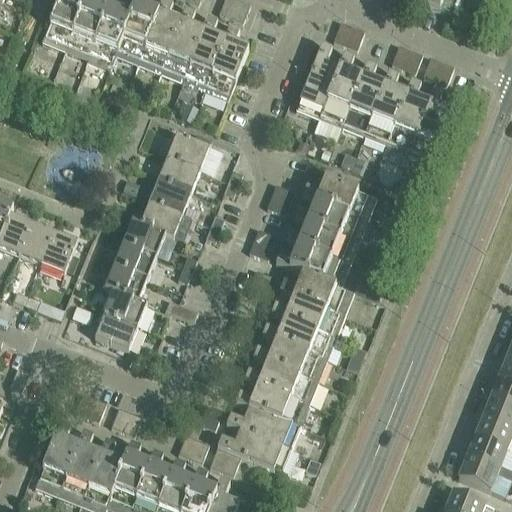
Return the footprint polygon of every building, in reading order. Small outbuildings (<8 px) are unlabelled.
[(61,0),(42,49),(66,59),(87,8),(89,0),(78,0),(77,4),(67,0),(61,0)] [(103,0),(99,13),(87,8),(66,59),(88,68),(109,17),(114,3),(105,0),(103,0)] [(145,16),(151,2),(144,0),(139,0),(135,12),(114,63),(116,64),(137,72),(157,21),(145,16)] [(189,0),(176,0),(175,3),(186,8),(189,0)] [(202,3),(193,0),(189,0),(186,8),(198,13),(202,3)] [(467,0),(466,0),(407,0),(406,4),(458,25),(467,0)] [(239,7),(227,2),(223,12),(235,17),(239,7)] [(157,21),(137,72),(159,81),(180,30),(168,25),(173,11),(163,7),(157,21)] [(250,12),(239,7),(235,17),(247,21),(250,12)] [(121,22),(109,17),(88,68),(111,77),(116,64),(114,63),(135,12),(127,8),(121,22)] [(235,17),(223,12),(219,21),(231,26),(235,17)] [(190,34),(195,20),(185,16),(180,30),(159,81),(181,90),(202,38),(190,34)] [(247,21),(235,17),(231,26),(243,31),(247,21)] [(212,43),(217,29),(207,25),(202,38),(181,90),(203,99),(224,47),(212,43)] [(341,29),(337,39),(349,43),(353,34),(341,29)] [(234,51),(240,38),(230,34),(224,47),(203,99),(228,108),(249,57),(234,51)] [(365,39),(353,34),(349,43),(361,48),(365,39)] [(349,43),(337,39),(334,48),(345,53),(349,43)] [(361,48),(349,43),(345,53),(357,58),(361,48)] [(322,52),(317,65),(296,117),(318,126),(338,74),(327,70),(332,56),(322,52)] [(399,53),(395,62),(407,67),(411,57),(399,53)] [(423,62),(411,57),(407,67),(419,72),(423,62)] [(349,79),(354,65),(344,61),(339,74),(338,74),(318,126),(340,135),(361,83),(349,79)] [(407,67),(395,62),(392,72),(403,76),(407,67)] [(430,65),(427,75),(438,79),(442,70),(430,65)] [(419,72),(407,67),(403,76),(415,81),(419,72)] [(361,83),(340,135),(363,144),(383,92),(371,87),(377,74),(366,70),(361,83)] [(454,74),(442,70),(438,79),(450,84),(454,74)] [(438,79),(427,75),(423,84),(435,89),(438,79)] [(399,83),(389,79),(383,92),(363,144),(385,153),(406,101),(393,96),(399,83)] [(450,84),(438,79),(435,89),(446,94),(450,84)] [(416,105),(421,92),(411,88),(406,101),(385,153),(407,161),(428,110),(416,105)] [(443,101),(433,97),(428,110),(407,161),(432,171),(452,120),(438,114),(443,101)] [(186,113),(181,125),(191,129),(196,117),(186,113)] [(176,141),(167,165),(201,178),(210,155),(208,154),(194,149),(176,141)] [(197,141),(194,149),(208,154),(211,147),(197,141)] [(300,148),(297,156),(304,159),(307,151),(300,148)] [(324,155),(320,164),(326,166),(330,158),(324,155)] [(201,178),(167,165),(158,187),(192,201),(201,178)] [(356,166),(351,177),(362,181),(366,170),(356,166)] [(242,182),(233,178),(228,189),(238,193),(242,182)] [(306,193),(302,204),(315,209),(367,229),(377,205),(325,185),(320,199),(306,193)] [(192,201),(158,187),(149,209),(183,223),(192,201)] [(238,193),(228,189),(223,201),(233,205),(238,193)] [(286,196),(276,192),(272,204),(281,207),(286,196)] [(295,199),(286,196),(281,207),(290,211),(295,199)] [(281,207),(272,204),(267,215),(276,219),(281,207)] [(14,213),(0,207),(0,243),(9,220),(10,221),(14,213)] [(290,211),(281,207),(276,219),(286,223),(290,211)] [(183,223),(149,209),(140,231),(140,232),(166,242),(166,243),(173,246),(183,223)] [(367,229),(315,209),(311,221),(297,216),(293,226),(307,231),(358,251),(367,229)] [(33,230),(10,221),(9,220),(0,243),(0,256),(19,264),(33,230)] [(225,226),(215,222),(210,234),(220,238),(225,226)] [(140,231),(132,228),(123,251),(157,264),(166,243),(166,242),(140,232),(140,231)] [(55,239),(33,230),(19,264),(42,273),(55,239)] [(358,251),(307,231),(302,243),(288,238),(284,248),(298,253),(349,274),(358,251)] [(220,238),(210,234),(205,246),(215,250),(220,238)] [(258,236),(254,248),(263,252),(268,240),(258,236)] [(78,248),(55,239),(42,273),(64,282),(78,248)] [(277,244),(268,240),(263,252),(273,256),(277,244)] [(263,252),(254,248),(249,260),(259,264),(263,252)] [(157,264),(123,251),(114,273),(148,287),(157,264)] [(273,256),(263,252),(259,264),(268,268),(273,256)] [(349,274),(298,253),(293,266),(280,260),(276,270),(302,281),(303,280),(340,295),(341,295),(349,274)] [(72,261),(66,277),(74,280),(80,264),(72,261)] [(187,263),(183,275),(193,278),(197,267),(187,263)] [(105,295),(105,297),(113,300),(113,299),(139,309),(148,287),(114,273),(105,295)] [(193,278),(183,275),(178,287),(188,291),(193,278)] [(266,281),(257,277),(252,289),(261,293),(266,281)] [(297,294),(284,288),(280,298),(293,304),(344,324),(354,300),(341,295),(340,295),(303,280),(302,281),(297,294)] [(276,285),(266,281),(261,293),(271,297),(276,285)] [(261,293),(252,289),(248,301),(257,305),(261,293)] [(271,297),(261,293),(257,305),(267,309),(271,297)] [(17,299),(13,308),(25,313),(28,303),(17,299)] [(113,300),(104,322),(138,336),(147,312),(139,309),(113,299),(113,300)] [(40,308),(29,304),(28,303),(25,313),(36,318),(40,308)] [(288,316),(275,311),(271,321),(284,326),(335,347),(344,324),(293,304),(288,316)] [(174,323),(179,311),(170,307),(165,319),(172,322),(174,323)] [(189,315),(179,311),(174,323),(184,327),(189,315)] [(193,331),(198,319),(189,315),(184,327),(193,331)] [(138,336),(104,322),(95,345),(128,359),(138,336)] [(248,326),(239,322),(234,334),(244,337),(248,326)] [(258,329),(248,326),(244,337),(253,341),(258,329)] [(279,338),(266,333),(262,343),(275,348),(327,368),(335,347),(284,326),(279,338)] [(244,337),(234,334),(230,346),(239,349),(244,337)] [(253,341),(244,337),(239,349),(249,353),(253,341)] [(275,348),(270,360),(257,355),(253,365),(266,371),(318,391),(327,368),(275,348)] [(511,366),(507,364),(499,384),(511,389),(511,366)] [(231,370),(221,367),(216,378),(226,382),(231,370)] [(240,374),(231,370),(226,382),(236,386),(240,374)] [(318,391),(266,371),(261,383),(248,377),(244,387),(257,393),(257,392),(309,413),(318,391)] [(30,380),(18,375),(10,394),(22,399),(30,380)] [(226,382),(216,378),(212,390),(221,394),(226,382)] [(236,386),(226,382),(221,394),(231,398),(236,386)] [(511,389),(499,384),(491,404),(511,412),(511,389)] [(309,413),(257,392),(257,393),(252,405),(239,400),(235,410),(248,415),(249,415),(300,435),(309,413)] [(95,405),(84,401),(83,401),(79,410),(91,415),(95,405)] [(511,412),(491,404),(483,424),(511,435),(511,412)] [(106,410),(95,405),(91,415),(103,419),(106,410)] [(211,414),(199,409),(195,419),(207,424),(211,414)] [(91,415),(79,410),(75,420),(87,424),(91,415)] [(223,419),(211,414),(207,424),(219,428),(223,419)] [(103,419),(91,415),(87,424),(99,429),(103,419)] [(130,419),(119,415),(115,424),(127,429),(130,419)] [(244,427),(230,422),(226,432),(240,437),(291,457),(300,435),(249,415),(248,415),(244,427)] [(142,424),(130,419),(127,429),(138,434),(142,424)] [(207,424),(195,419),(191,428),(203,433),(207,424)] [(127,429),(115,424),(111,434),(123,438),(127,429)] [(219,428),(207,424),(203,433),(215,438),(219,428)] [(511,435),(483,424),(475,444),(507,457),(511,444),(511,435)] [(138,434),(127,429),(123,438),(134,443),(138,434)] [(35,495),(58,504),(78,452),(66,448),(71,434),(61,430),(35,495)] [(221,444),(217,454),(229,459),(241,464),(290,483),(299,460),(291,457),(240,437),(235,449),(221,444)] [(83,439),(78,452),(58,504),(77,511),(79,511),(100,461),(88,457),(93,443),(83,439)] [(186,442),(182,451),(193,455),(197,446),(186,442)] [(507,457),(475,444),(467,464),(499,477),(497,481),(505,484),(508,476),(500,473),(507,457)] [(208,450),(197,446),(193,455),(205,460),(208,450)] [(105,448),(100,461),(79,511),(107,511),(124,471),(123,470),(110,465),(115,452),(105,448)] [(136,468),(141,455),(131,451),(123,470),(124,471),(107,511),(132,511),(148,473),(136,468)] [(193,455),(182,451),(178,461),(190,465),(193,455)] [(229,459),(217,454),(214,464),(225,468),(229,459)] [(205,460),(193,455),(190,465),(201,469),(205,460)] [(158,477),(163,463),(153,459),(148,473),(132,511),(158,511),(170,482),(158,477)] [(241,464),(229,459),(225,468),(237,473),(241,464)] [(225,468),(214,464),(210,473),(221,478),(225,468)] [(499,477),(467,464),(458,485),(490,498),(497,481),(499,477)] [(310,466),(306,478),(315,482),(320,470),(310,466)] [(180,486),(186,472),(175,468),(170,482),(158,511),(183,511),(192,490),(180,486)] [(237,473),(225,468),(221,478),(233,482),(237,473)] [(198,477),(193,490),(192,490),(183,511),(209,511),(215,499),(203,495),(208,481),(198,477)] [(220,486),(215,499),(209,511),(237,511),(239,509),(225,503),(230,490),(220,486)] [(486,511),(453,498),(447,511),(486,511)]
